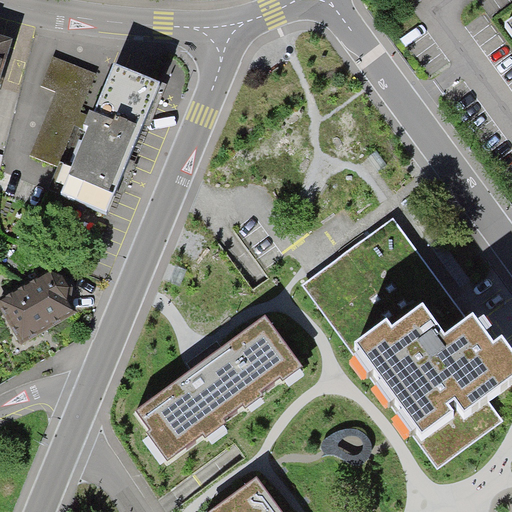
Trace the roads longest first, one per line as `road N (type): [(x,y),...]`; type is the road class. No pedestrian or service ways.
road 1 (tertiary): [(84,397),(235,24)]
road 2 (residential): [(352,30),(511,249)]
road 3 (residential): [(235,24),(79,17),(17,0)]
